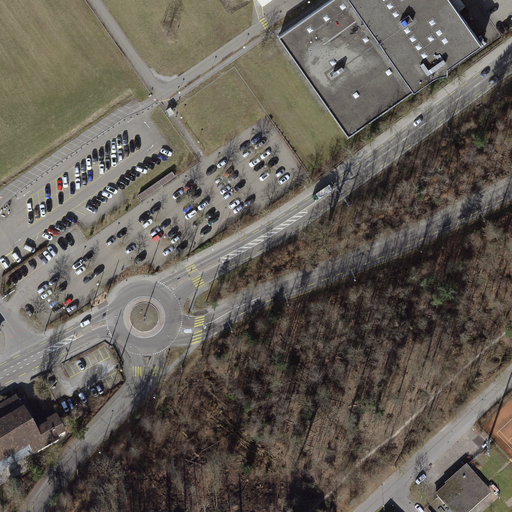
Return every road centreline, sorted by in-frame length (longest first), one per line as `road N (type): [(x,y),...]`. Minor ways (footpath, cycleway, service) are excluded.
road 1 (tertiary): [(165,295),(329,193),(511,58)]
road 2 (tertiary): [(171,329),(199,329),(511,192)]
road 3 (unclassified): [(34,511),(140,388),(148,345)]
road 4 (residential): [(511,372),(390,487)]
